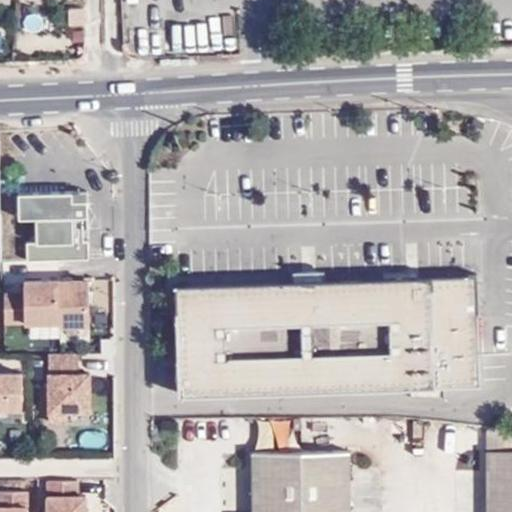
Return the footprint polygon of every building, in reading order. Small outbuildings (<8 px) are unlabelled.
[(84,23),(84,8),(69,8),(69,23),(84,23)] [(88,190),(18,192),(19,230),(37,230),(37,241),(27,241),(27,259),(89,258),(89,239),(84,240),(83,229),(88,229),(88,190)] [(477,273),(177,282),(180,391),(480,382),(477,273)] [(5,322),(60,321),(60,280),(25,281),(25,293),(5,293),(5,322)] [(89,280),(60,280),(60,321),(60,324),(89,324),(89,280)] [(0,372),(0,407),(22,408),(22,373),(0,372)] [(90,372),(49,372),(49,410),(90,410),(90,372)] [(66,410),(49,410),(49,421),(66,421),(66,410)] [(253,451),(254,511),(349,511),(349,450),(253,451)] [(511,511),(511,450),(488,450),(487,511),(511,511)] [(86,511),(86,495),(78,495),(78,480),(48,480),(48,511),(86,511)] [(27,511),(28,490),(0,490),(0,511),(27,511)]
